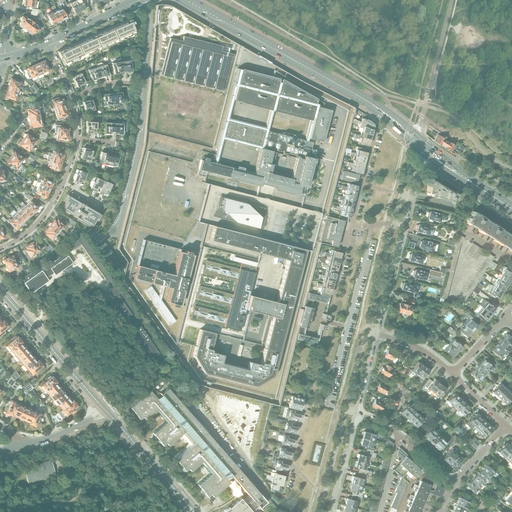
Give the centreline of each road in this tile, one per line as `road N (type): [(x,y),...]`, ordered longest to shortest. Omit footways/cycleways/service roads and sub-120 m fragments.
road 1 (unknown): [(404,145),(311,511)]
road 2 (secondary): [(414,139),(360,96),(183,0)]
road 3 (unknown): [(424,102),(390,92),(243,0)]
road 4 (residential): [(414,139),(366,331)]
road 5 (residential): [(375,333),(419,144)]
road 6 (unknown): [(156,468),(88,472),(66,503),(0,504)]
road 7 (residential): [(105,411),(0,291)]
road 8 (residential): [(194,511),(105,411)]
road 9 (residential): [(354,412),(387,427),(453,483)]
